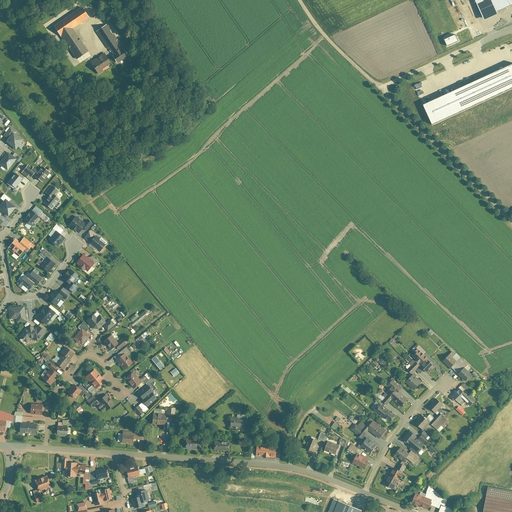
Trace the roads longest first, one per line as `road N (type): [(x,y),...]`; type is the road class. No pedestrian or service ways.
road 1 (unclassified): [(364,494),(281,466),(116,454)]
road 2 (residential): [(511,221),(383,89)]
road 3 (residential): [(45,449),(53,393),(82,358),(102,360),(118,384)]
road 4 (residential): [(449,378),(393,437),(364,494)]
road 5 (residential): [(511,28),(383,89)]
road 6 (track): [(299,0),(383,89)]
